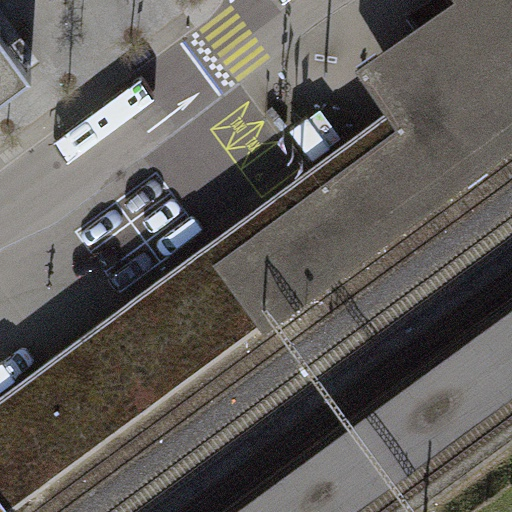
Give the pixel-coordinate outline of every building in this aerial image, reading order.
[(511,0),(449,0),(445,3),(508,91),(511,96),(511,0)] [(391,108),(206,240),(223,264),(263,320),(511,142),(511,96),(508,91),(445,3),(359,63),(391,108)] [(0,21),(0,86),(31,64),(0,21)] [(223,264),(206,240),(0,394),(0,495),(8,507),(263,320),(223,264)] [(339,511),(511,385),(511,305),(345,427),(228,511),(339,511)] [(8,507),(0,495),(0,511),(12,511),(13,511),(8,507)]
